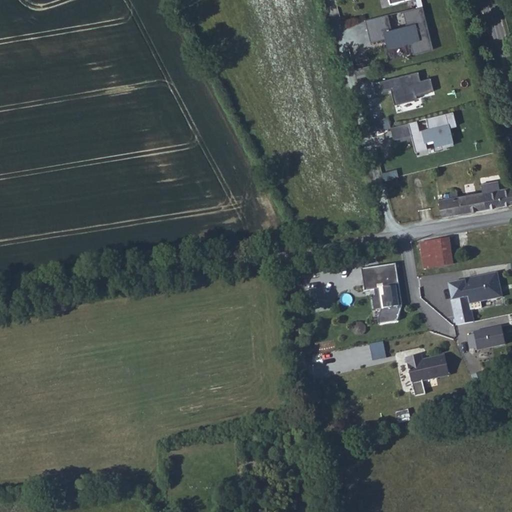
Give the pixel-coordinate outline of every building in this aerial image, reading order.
[(432,0),(425,0),(428,8),(434,7),(432,0)] [(399,16),(377,22),(382,44),(400,40),(402,48),(422,42),(425,55),(445,50),(434,7),(428,8),(414,12),(418,27),(403,31),(399,16)] [(418,73),(374,84),(376,93),(391,89),(395,105),(418,99),(417,95),(435,91),(431,78),(419,81),(418,73)] [(415,154),(454,144),(450,128),(458,126),(454,110),(407,122),(415,154)] [(372,130),(391,126),(389,117),(370,121),(372,130)] [(455,217),(511,208),(511,183),(495,185),(496,194),(472,195),(471,192),(468,191),(465,193),(465,197),(453,199),(455,217)] [(456,266),(465,263),(461,240),(432,246),(437,269),(456,266)] [(404,304),(395,262),(361,270),(365,292),(379,289),(383,308),(381,319),(381,324),(400,319),(404,304)] [(511,298),(511,273),(480,280),(480,281),(472,282),(473,289),(465,291),(472,325),(488,322),(486,310),(496,308),(495,302),(511,298)] [(473,289),(472,282),(464,284),(465,291),(473,289)] [(511,347),(511,327),(487,333),(488,335),(480,336),(482,343),(489,341),(490,349),(491,351),(511,347)] [(373,359),(388,357),(385,340),(370,343),(373,359)] [(483,350),(490,349),(489,341),(482,343),(483,350)] [(434,383),(462,378),(458,355),(436,359),(435,355),(420,358),(426,397),(436,395),(434,383)]
